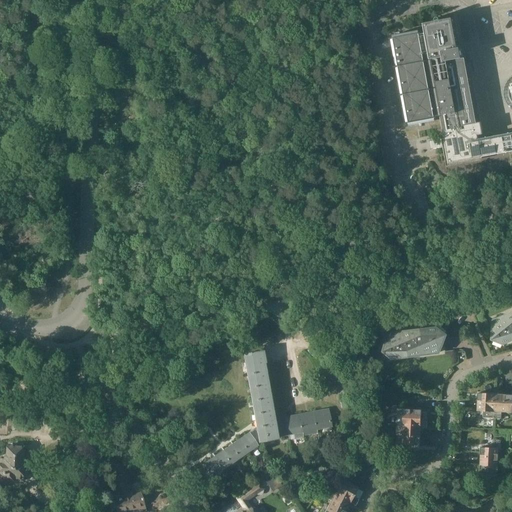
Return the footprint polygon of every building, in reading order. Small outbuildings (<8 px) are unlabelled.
[(419,33),(393,38),(404,94),(405,100),(409,124),(421,122),(427,120),(435,119),(434,117),(440,116),(444,135),(447,153),(449,163),(511,151),(511,133),(490,137),(479,139),(478,135),(483,134),(481,123),(477,123),(465,58),(463,59),(462,59),(461,56),(462,56),(461,51),(460,48),(457,49),(457,47),(456,42),(452,19),(445,21),(444,20),(440,21),(435,22),(431,22),(431,23),(424,24),(426,33),(419,35),(419,33)] [(52,286),(45,280),(38,289),(46,296),(51,291),(49,289),(52,286)] [(503,344),(511,340),(511,313),(494,321),(493,340),(503,344)] [(386,334),(380,352),(389,359),(408,357),(412,356),(437,353),(443,335),(434,328),(386,334)] [(262,352),(244,355),(246,361),(245,361),(258,432),(251,437),(256,444),(259,442),(277,439),(277,437),(288,434),(285,419),(274,421),(264,363),(262,352)] [(346,360),(340,361),(341,367),(342,373),(348,372),(347,366),(346,360)] [(340,361),(334,363),(334,366),(335,369),(336,375),(342,373),(341,367),(340,361)] [(337,381),(349,379),(348,372),(342,373),(336,375),(337,381)] [(338,388),(350,385),(349,379),(337,381),(338,388)] [(340,394),(352,392),(350,385),(338,388),(340,394)] [(341,401),(345,400),(349,399),(353,398),(352,392),(340,394),(341,401)] [(478,393),(477,411),(483,411),(483,418),(494,418),(496,394),(478,393)] [(511,394),(496,394),(494,418),(502,419),(502,412),(511,412),(511,394)] [(404,415),(403,426),(412,427),(421,428),(427,428),(428,421),(422,421),(422,410),(398,409),(397,415),(404,415)] [(328,410),(313,413),(317,429),(323,428),(323,432),(331,430),(330,427),(331,427),(328,410)] [(313,413),(299,415),(302,429),(302,430),(302,432),(303,436),(317,434),(317,429),(313,413)] [(299,415),(285,418),(285,419),(288,434),(288,435),(294,434),(295,439),(303,438),(303,436),(302,432),(302,430),(302,429),(299,415)] [(420,445),(421,428),(412,427),(403,426),(397,426),(396,433),(403,433),(402,444),(420,445)] [(249,434),(239,440),(248,452),(252,448),(254,452),(259,448),(257,445),(256,444),(251,437),(249,434)] [(239,440),(231,446),(239,458),(248,452),(239,440)] [(480,465),(480,472),(498,472),(498,466),(500,442),(493,441),(493,448),(481,447),(480,465)] [(0,459),(0,480),(5,480),(6,482),(10,482),(11,481),(12,481),(22,481),(23,474),(24,473),(25,468),(23,467),(23,457),(25,456),(25,451),(24,450),(24,447),(22,447),(21,446),(17,446),(16,447),(7,446),(7,450),(6,451),(6,454),(7,455),(7,456),(4,456),(3,460),(0,459)] [(231,446),(222,452),(230,464),(239,458),(231,446)] [(222,452),(213,458),(221,470),(230,464),(222,452)] [(213,458),(204,465),(207,469),(206,469),(207,471),(208,470),(212,476),(217,473),(219,476),(223,473),(221,470),(213,458)] [(112,466),(121,498),(121,499),(133,496),(123,463),(112,466)] [(274,475),(265,481),(269,486),(277,480),(274,475)] [(342,479),(334,494),(342,498),(342,499),(350,503),(355,506),(358,500),(353,497),(358,487),(342,479)] [(264,493),(263,490),(259,484),(237,499),(244,509),(239,511),(253,511),(246,502),(256,495),(260,495),(264,493)] [(331,501),(324,511),(344,511),(350,503),(342,499),(342,498),(334,494),(328,491),(325,498),(331,501)] [(140,494),(133,496),(121,499),(121,498),(118,499),(118,500),(114,501),(117,511),(132,508),(133,511),(141,511),(145,511),(140,494)]
